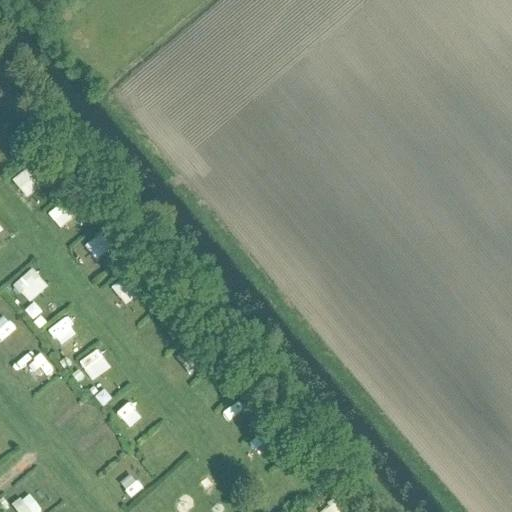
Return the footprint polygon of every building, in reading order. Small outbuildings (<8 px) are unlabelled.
[(12,185),(27,199),(45,181),(29,166),(12,185)] [(27,305),(47,288),(31,270),(12,287),(27,305)] [(128,274),(110,291),(125,306),(143,289),(128,274)] [(22,325),(0,338),(0,339),(8,352),(30,338),(22,325)] [(97,351),(78,364),(91,383),(110,369),(97,351)] [(340,511),(332,503),(323,511),(340,511)]
